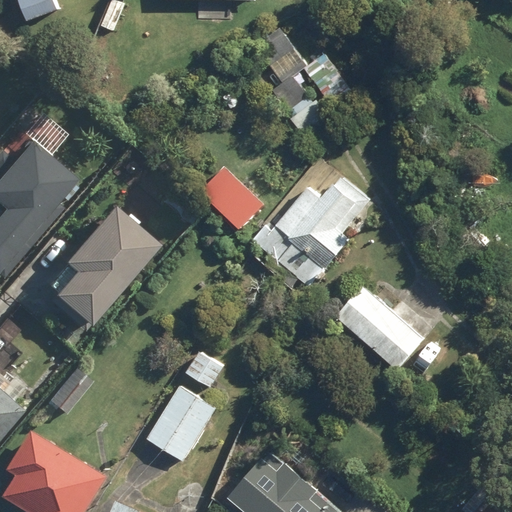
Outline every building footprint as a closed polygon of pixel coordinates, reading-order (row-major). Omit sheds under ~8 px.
[(64,15),(59,0),(23,0),(30,24),(64,15)] [(283,25),(258,44),(284,80),(303,67),(310,62),(283,25)] [(326,50),(303,67),(332,108),(355,91),(326,50)] [(82,180),(34,140),(17,160),(6,151),(0,159),(0,208),(2,210),(0,212),(0,277),(0,278),(82,180)] [(228,173),(206,195),(230,219),(236,212),(247,224),(263,207),(228,173)] [(344,233),(371,200),(340,176),(325,195),(304,178),(255,239),(317,288),(354,242),(344,233)] [(160,245),(114,207),(68,263),(77,271),(55,298),(91,328),(160,245)] [(366,285),(338,316),(398,369),(426,338),(366,285)] [(206,350),(191,373),(213,389),(229,365),(206,350)] [(65,415),(90,387),(73,372),(48,400),(65,415)] [(189,463),(220,407),(182,386),(151,442),(189,463)] [(0,440),(25,411),(0,390),(0,440)] [(36,431),(12,471),(20,476),(6,498),(28,511),(89,511),(111,477),(36,431)] [(287,466),(272,454),(232,499),(246,511),(338,511),(315,491),(318,488),(290,463),(287,466)] [(511,511),(511,504),(491,487),(470,511),(511,511)] [(144,511),(145,510),(120,500),(115,511),(144,511)]
